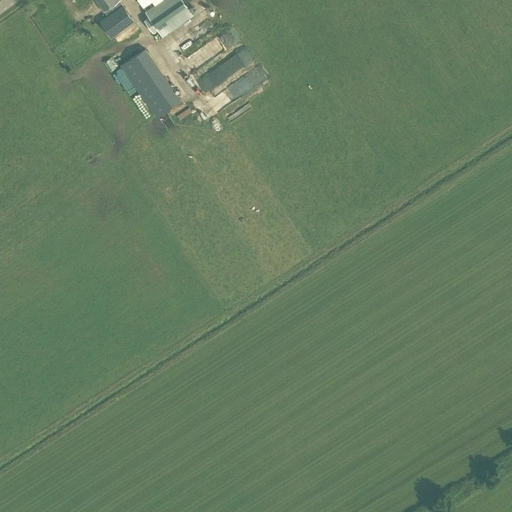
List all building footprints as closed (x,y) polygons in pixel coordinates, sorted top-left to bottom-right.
[(112,36),(134,21),(119,0),(96,0),(108,16),(101,21),(112,36)] [(149,16),(144,20),(153,32),(157,29),(161,33),(189,12),(180,0),(161,0),(146,12),(149,16)] [(129,37),(140,29),(136,23),(125,31),(129,37)] [(118,44),(123,41),(121,39),(126,36),(123,33),(115,39),(118,44)] [(156,117),(180,100),(145,49),(121,65),(156,117)]
